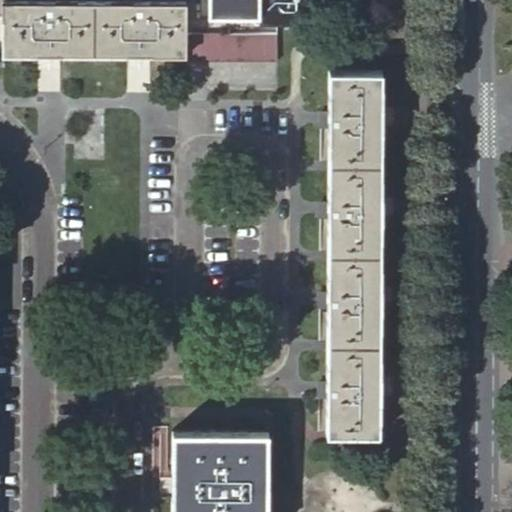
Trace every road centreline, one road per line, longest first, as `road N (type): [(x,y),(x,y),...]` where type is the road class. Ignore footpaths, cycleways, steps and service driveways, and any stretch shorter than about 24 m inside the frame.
road 1 (tertiary): [(478,83),(475,511)]
road 2 (residential): [(0,142),(21,162),(40,207),(38,511)]
